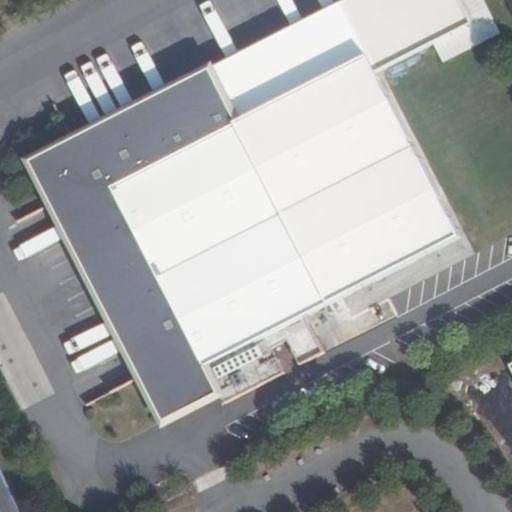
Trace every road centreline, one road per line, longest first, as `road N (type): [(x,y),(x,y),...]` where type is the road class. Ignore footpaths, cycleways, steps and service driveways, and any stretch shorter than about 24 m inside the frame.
road 1 (unknown): [(180,445),(511,278)]
road 2 (unknown): [(180,445),(74,399),(0,266)]
road 3 (unclassified): [(477,511),(439,458),(409,453),(263,511)]
road 4 (unknown): [(0,68),(101,0)]
